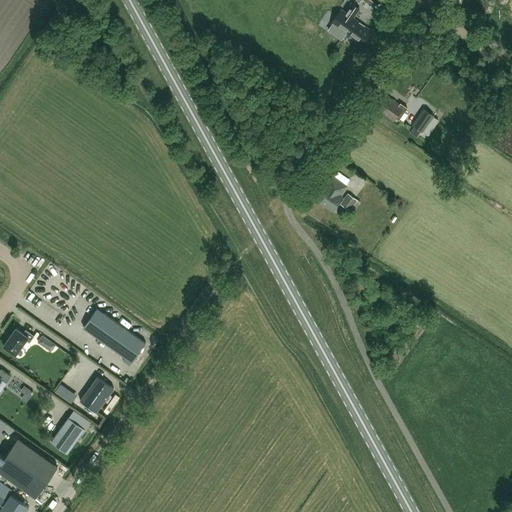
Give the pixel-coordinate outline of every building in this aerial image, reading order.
[(372,30),(353,17),(359,8),(351,2),(345,12),(341,9),(331,23),(333,24),(328,30),(342,39),(346,33),(362,44),(372,30)] [(377,109),(393,121),(396,118),(398,120),(407,108),(402,105),(401,106),(387,95),(377,109)] [(434,115),(424,109),(413,125),(422,132),(434,115)] [(324,184),(315,197),(333,209),(342,197),(340,195),(346,186),(333,177),(329,182),(330,183),(327,186),(324,184)] [(349,211),(357,200),(348,193),(340,204),(349,211)] [(33,257),(26,265),(36,274),(43,266),(33,257)] [(146,343),(97,308),(83,327),(132,362),(146,343)] [(23,333),(16,328),(3,346),(15,355),(26,339),(30,342),(34,336),(26,329),(23,333)] [(0,370),(0,381),(1,379),(6,383),(11,376),(1,369),(0,370)] [(114,388),(98,376),(80,400),(96,412),(114,388)] [(85,428),(69,417),(51,441),(67,453),(85,428)] [(0,454),(0,472),(36,497),(58,466),(18,438),(4,457),(0,454)] [(0,511),(25,511),(29,507),(11,494),(0,509),(0,511)]
